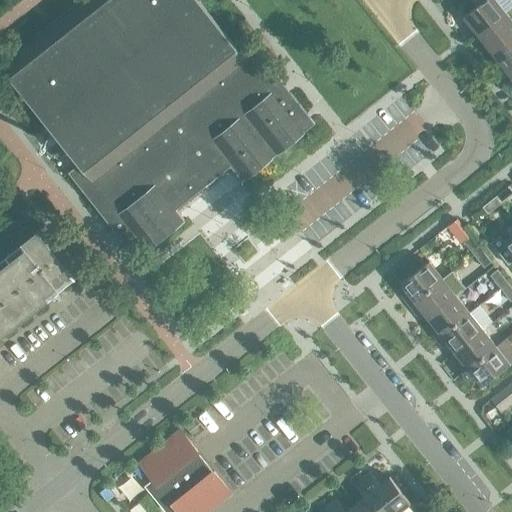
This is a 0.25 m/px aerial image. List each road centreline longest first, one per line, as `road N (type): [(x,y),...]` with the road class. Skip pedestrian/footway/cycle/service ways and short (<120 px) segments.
road 1 (tertiary): [(304,294),(464,168),(478,146),(477,123),(388,8)]
road 2 (residential): [(62,485),(304,294)]
road 3 (tertiary): [(478,511),(304,294)]
